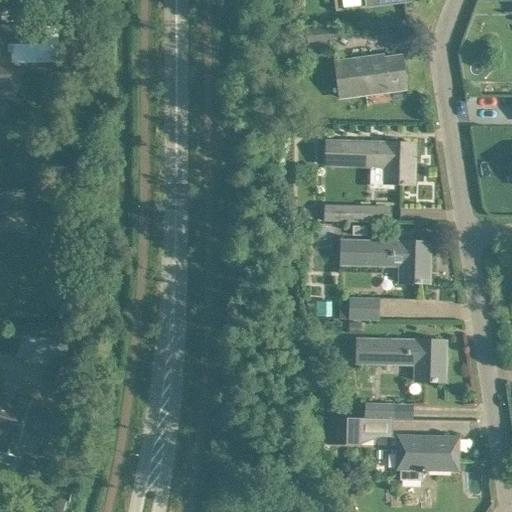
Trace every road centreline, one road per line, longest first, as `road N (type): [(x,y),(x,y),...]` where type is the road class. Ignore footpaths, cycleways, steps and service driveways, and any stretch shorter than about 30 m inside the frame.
road 1 (residential): [(508,502),(464,233)]
road 2 (secondary): [(173,247),(133,511)]
road 3 (secondary): [(157,511),(178,328),(173,247)]
road 4 (secondary): [(176,0),(173,247)]
road 5 (residential): [(464,233),(438,60),(456,0)]
